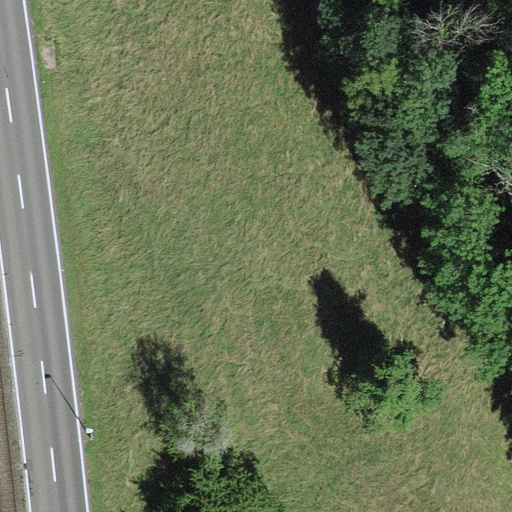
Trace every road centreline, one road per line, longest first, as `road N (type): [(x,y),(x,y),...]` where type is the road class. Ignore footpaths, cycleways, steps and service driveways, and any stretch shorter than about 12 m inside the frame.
road 1 (primary): [(0,90),(51,511)]
road 2 (track): [(511,335),(311,0)]
